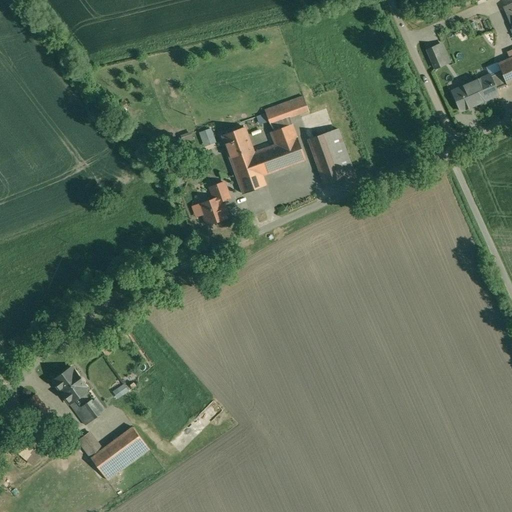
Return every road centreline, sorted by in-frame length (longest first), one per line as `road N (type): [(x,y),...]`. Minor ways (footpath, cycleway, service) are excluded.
road 1 (residential): [(448,139),(110,302),(0,397)]
road 2 (residential): [(511,278),(448,139)]
road 3 (residential): [(448,139),(387,0)]
